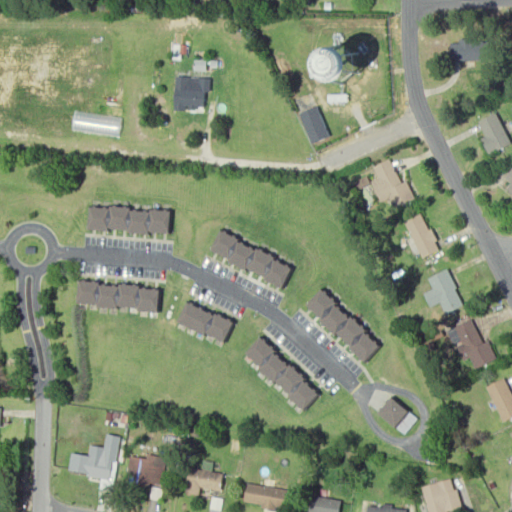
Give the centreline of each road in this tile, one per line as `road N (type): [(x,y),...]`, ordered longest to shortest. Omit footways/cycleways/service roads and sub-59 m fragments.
road 1 (residential): [(52,247),(178,265),(268,306),(367,390),(373,425),(388,438),(404,445),(433,431),(430,399),(412,383),(378,379),(367,390)]
road 2 (residential): [(511,291),(421,114),(408,0)]
road 3 (residential): [(23,266),(20,301),(44,396)]
road 4 (residential): [(16,230),(12,256),(30,268),(43,264),(52,253),(48,232),(36,225),(16,230)]
road 5 (residential): [(44,396),(48,347),(35,304),(37,267)]
